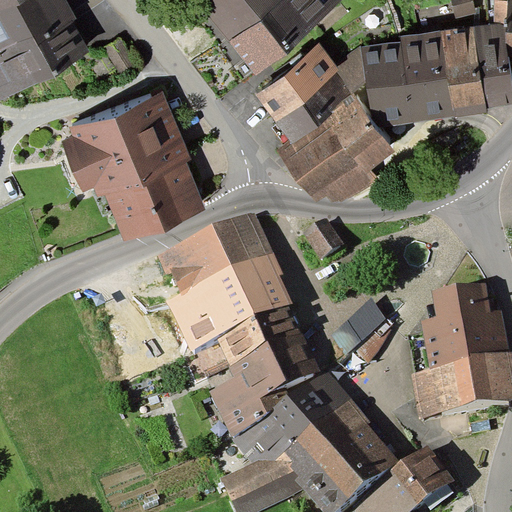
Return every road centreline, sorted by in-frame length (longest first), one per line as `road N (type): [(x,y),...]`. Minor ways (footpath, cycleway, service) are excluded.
road 1 (secondary): [(261,198),(82,265),(0,318)]
road 2 (unclassified): [(261,198),(228,130),(118,0)]
road 3 (secondary): [(458,183),(364,211),(261,198)]
road 4 (track): [(0,113),(104,98),(174,61)]
road 5 (unclassified): [(511,296),(458,183)]
